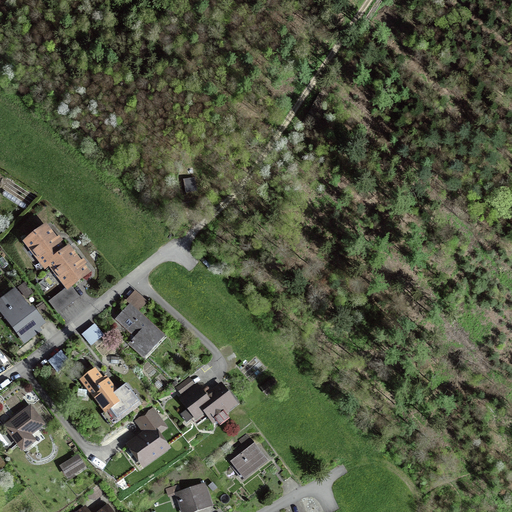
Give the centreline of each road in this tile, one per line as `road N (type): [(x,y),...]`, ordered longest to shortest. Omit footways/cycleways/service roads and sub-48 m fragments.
road 1 (track): [(179,247),(254,176),(369,0)]
road 2 (residential): [(0,385),(179,247)]
